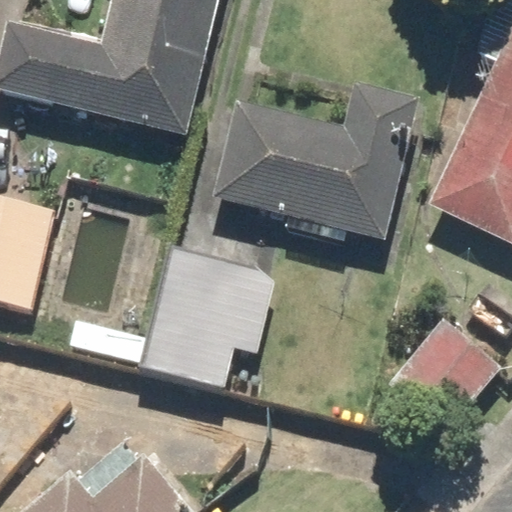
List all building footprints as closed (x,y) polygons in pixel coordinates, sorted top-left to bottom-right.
[(1,96),(199,138),(229,0),(125,0),(115,51),(15,29),(1,96)] [(511,33),(429,197),(511,238),(511,33)] [(413,173),(431,97),(360,81),(351,123),(247,99),(222,208),(392,246),(409,172),(413,173)] [(0,205),(0,298),(42,308),(61,218),(0,205)] [(85,321),(78,351),(237,387),(245,350),(267,355),(285,272),(182,249),(162,338),(85,321)] [(452,321),(395,386),(452,435),(509,370),(452,321)] [(7,350),(0,379),(0,410),(85,431),(99,373),(7,350)] [(198,511),(152,460),(92,511),(70,486),(38,511),(198,511)]
